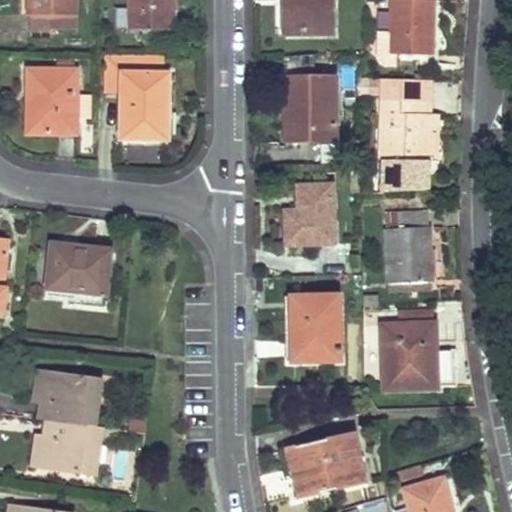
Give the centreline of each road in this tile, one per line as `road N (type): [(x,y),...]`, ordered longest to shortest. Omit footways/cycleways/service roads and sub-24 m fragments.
road 1 (residential): [(511,414),(482,270),(480,126),(497,0)]
road 2 (residential): [(222,214),(228,465),(237,511)]
road 3 (residential): [(222,214),(0,177)]
road 4 (residential): [(223,0),(222,214)]
